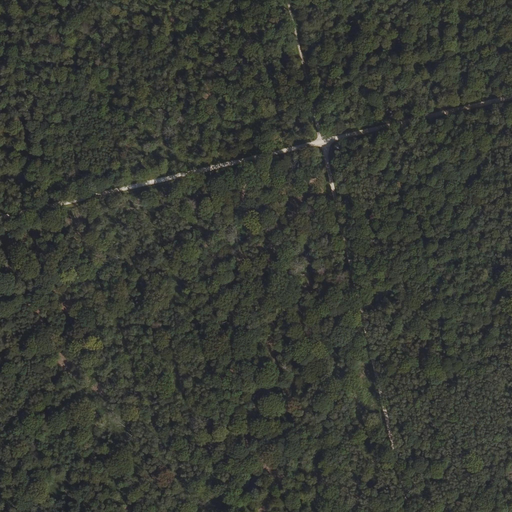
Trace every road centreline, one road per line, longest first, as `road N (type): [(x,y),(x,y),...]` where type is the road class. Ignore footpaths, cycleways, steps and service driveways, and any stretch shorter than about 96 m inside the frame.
road 1 (track): [(0,218),(511,96)]
road 2 (track): [(407,511),(289,0)]
